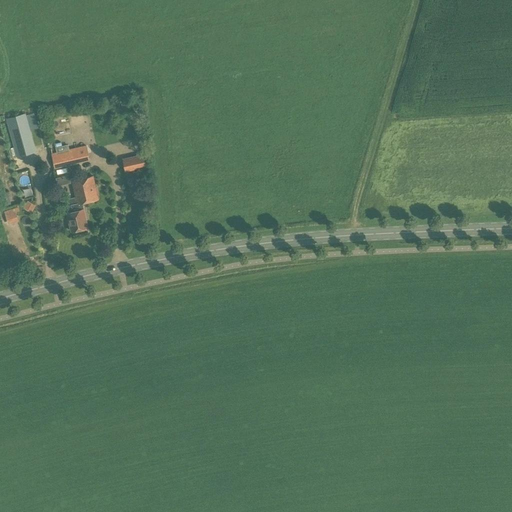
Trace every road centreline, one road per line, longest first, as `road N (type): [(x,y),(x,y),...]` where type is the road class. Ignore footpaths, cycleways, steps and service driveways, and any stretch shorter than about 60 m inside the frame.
road 1 (secondary): [(0,301),(206,253),(368,234),(511,230)]
road 2 (track): [(415,0),(352,214),(354,236)]
